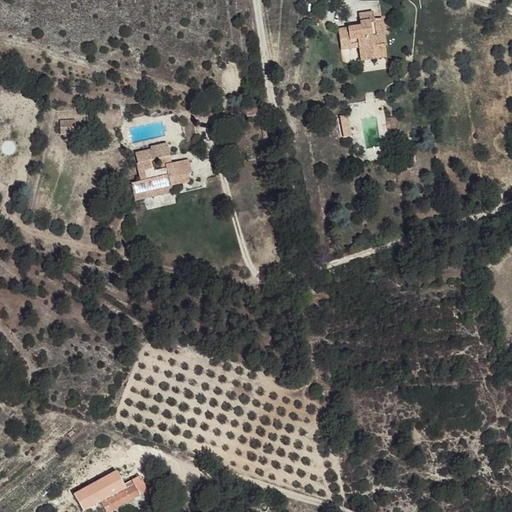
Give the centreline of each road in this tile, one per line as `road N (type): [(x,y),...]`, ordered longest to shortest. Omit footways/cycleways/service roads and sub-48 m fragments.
road 1 (unclassified): [(302,274),(256,0)]
road 2 (unclassified): [(511,203),(302,274)]
road 3 (track): [(346,511),(192,464),(162,473)]
road 4 (unclassified): [(302,274),(254,269),(222,169)]
